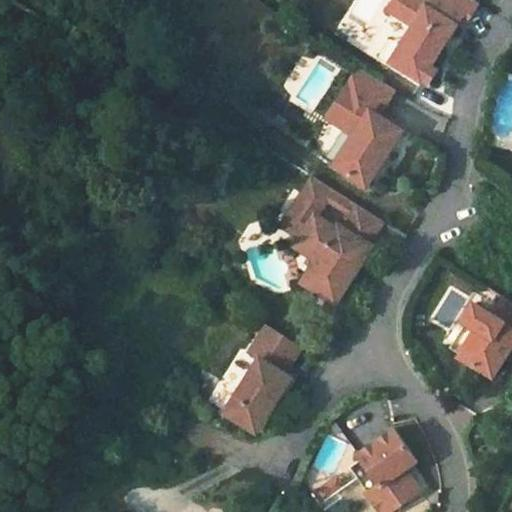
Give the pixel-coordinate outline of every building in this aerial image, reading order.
[(471,16),(479,3),(474,0),(428,0),(428,2),(424,0),(394,0),(387,12),(412,28),(389,63),(423,84),(424,82),(429,85),(439,70),(434,67),(453,36),(467,13),(471,16)] [(395,90),(359,67),(327,117),(355,134),(335,165),(368,186),(404,130),(387,120),(385,124),(377,119),(395,90)] [(308,284),(339,303),(374,248),(371,246),(386,222),(317,179),(288,227),(307,240),(302,249),(323,261),(308,284)] [(511,302),(505,298),(494,315),(474,304),(463,321),(466,323),(476,330),(459,355),(458,358),(491,379),(503,359),(511,347),(511,302)] [(466,323),(450,349),(459,355),(476,330),(466,323)] [(305,349),(265,326),(251,349),(259,354),(242,381),(237,378),(224,401),(251,417),(264,395),(274,400),(281,388),(286,390),(297,371),(293,369),(305,349)] [(511,347),(503,359),(509,363),(511,357),(511,347)] [(347,473),(393,511),(420,479),(399,462),(410,448),(381,424),(354,457),(358,460),(347,473)]
